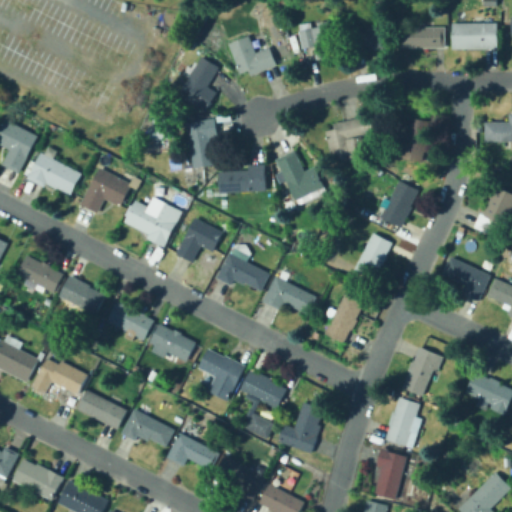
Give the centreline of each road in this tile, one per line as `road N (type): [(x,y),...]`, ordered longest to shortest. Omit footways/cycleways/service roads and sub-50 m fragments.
road 1 (residential): [(457,77),(457,157),(446,207),(362,387),(327,511)]
road 2 (residential): [(362,387),(0,203)]
road 3 (residential): [(511,77),(390,79),(257,113)]
road 4 (residential): [(207,511),(0,407)]
road 5 (residential): [(401,296),(511,348)]
